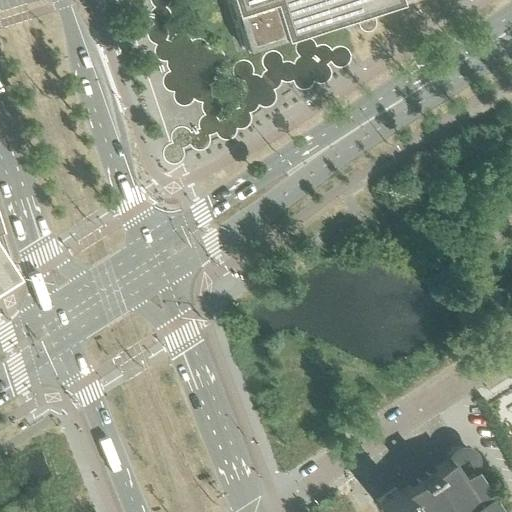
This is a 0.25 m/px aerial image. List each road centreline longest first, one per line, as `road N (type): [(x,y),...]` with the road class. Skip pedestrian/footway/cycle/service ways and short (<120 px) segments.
road 1 (residential): [(511,352),(264,511)]
road 2 (secondary): [(511,31),(282,178)]
road 3 (tertiary): [(153,244),(62,0)]
road 4 (secondary): [(254,511),(165,271)]
road 5 (secondary): [(67,332),(138,511)]
road 6 (tertiary): [(0,145),(56,304)]
road 7 (secondary): [(165,271),(250,217),(282,178)]
road 8 (secondary): [(282,178),(228,197),(153,244)]
